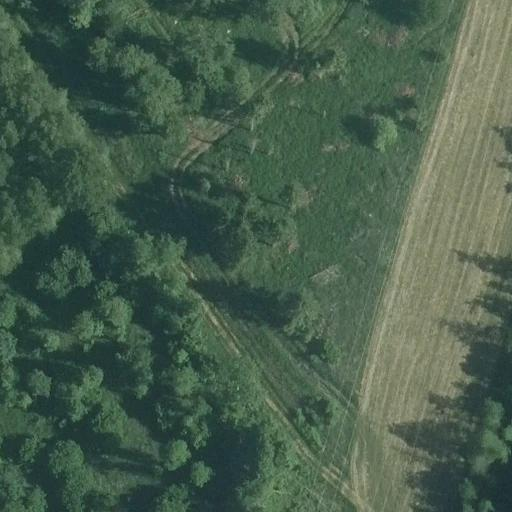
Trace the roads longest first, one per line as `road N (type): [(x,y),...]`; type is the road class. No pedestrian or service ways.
road 1 (track): [(380,511),(360,416),(309,376),(160,181),(124,182),(0,8)]
road 2 (track): [(468,0),(375,311),(326,511)]
